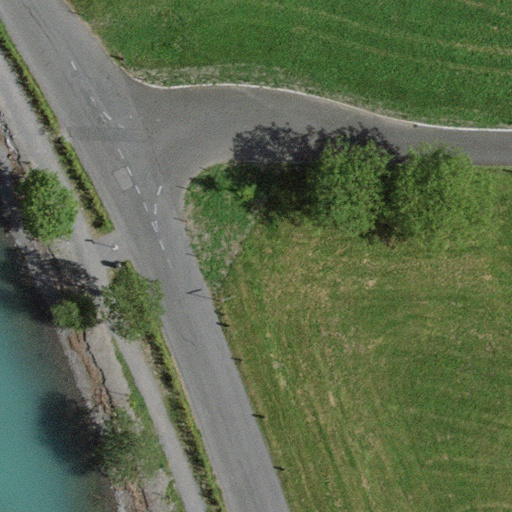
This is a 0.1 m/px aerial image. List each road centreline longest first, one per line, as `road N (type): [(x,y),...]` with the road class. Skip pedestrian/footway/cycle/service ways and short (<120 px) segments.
road 1 (unclassified): [(511,148),(216,143),(123,154)]
road 2 (unclassified): [(123,154),(259,511)]
road 3 (unclassified): [(34,0),(123,154)]
